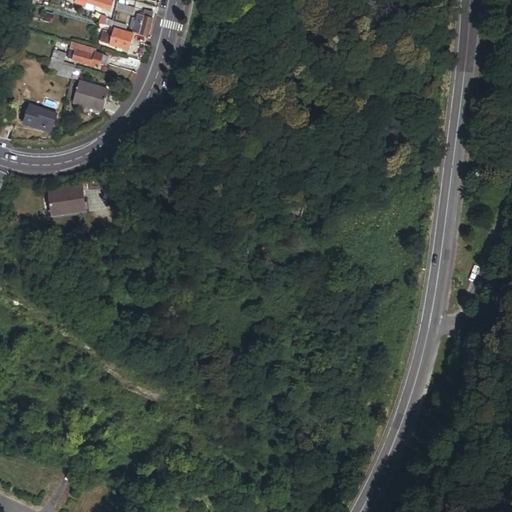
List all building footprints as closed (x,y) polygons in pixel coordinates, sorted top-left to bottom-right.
[(133,12),(135,6),(117,0),(115,6),(133,12)] [(146,35),(153,13),(144,10),(137,12),(137,15),(134,24),(132,31),(133,31),(146,35)] [(111,19),(112,18),(105,16),(105,14),(100,13),(98,21),(110,24),(111,19)] [(124,28),(126,23),(111,19),(110,24),(124,28)] [(128,49),(133,31),(132,31),(124,28),(110,24),(109,27),(114,28),(114,30),(103,27),(100,38),(111,41),(110,44),(116,46),(123,48),(128,49)] [(108,57),(108,56),(103,54),(103,53),(96,51),(97,48),(72,41),(67,57),(99,67),(100,63),(106,64),(108,57)] [(141,59),(110,50),(108,56),(108,57),(118,60),(117,62),(138,68),(141,59)] [(62,63),(65,54),(54,51),(52,60),(62,63)] [(62,63),(52,60),(49,68),(72,74),(74,66),(62,63)] [(78,76),(80,68),(74,66),(72,74),(67,92),(71,93),(76,76),(78,76)] [(103,109),(108,90),(79,82),(75,101),(103,109)] [(52,125),(56,112),(29,103),(22,122),(33,126),(35,119),(52,125)] [(50,131),(52,125),(35,119),(33,126),(50,131)] [(11,137),(13,129),(3,127),(2,136),(11,137)] [(112,182),(110,170),(87,173),(89,185),(112,182)] [(85,206),(81,181),(48,186),(52,211),(85,206)]
